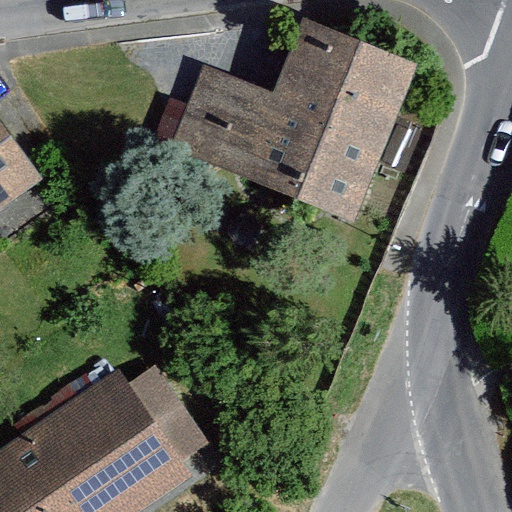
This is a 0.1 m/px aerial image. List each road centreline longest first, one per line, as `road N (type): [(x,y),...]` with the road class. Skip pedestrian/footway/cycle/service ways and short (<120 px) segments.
road 1 (tertiary): [(443,439),(432,315),(511,89)]
road 2 (tertiary): [(443,439),(389,455),(349,511)]
